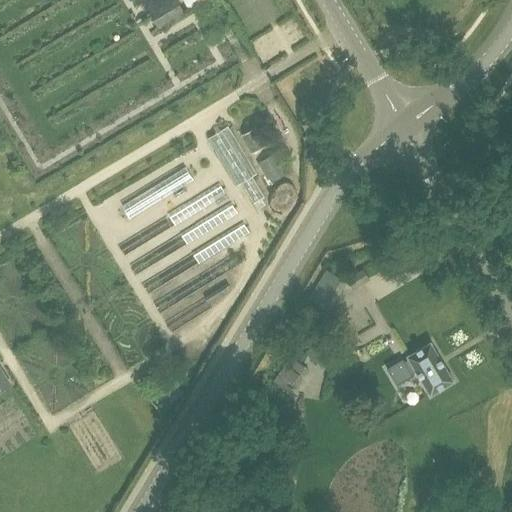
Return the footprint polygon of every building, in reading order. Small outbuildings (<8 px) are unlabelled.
[(186,13),(177,0),(165,0),(148,10),(159,29),(186,13)] [(189,0),(195,13),(225,0),(224,0),(189,0)] [(267,144),(257,126),(242,135),(253,153),(267,144)] [(236,186),(241,183),(256,174),(227,127),(207,139),(236,186)] [(272,183),(290,173),(277,152),(258,164),(267,180),(270,179),(272,183)] [(193,180),(186,168),(122,205),(130,219),(193,180)] [(225,195),(219,184),(118,246),(124,256),(225,195)] [(256,202),(268,208),(274,197),(263,191),(256,202)] [(237,214),(231,203),(131,264),(137,275),(237,214)] [(249,233),(243,222),(142,284),(149,294),(249,233)] [(98,259),(113,256),(107,234),(93,238),(98,259)] [(354,288),(370,279),(364,269),(348,278),(354,288)] [(326,270),(309,298),(329,310),(346,282),(326,270)] [(211,309),(205,300),(204,298),(165,322),(172,333),(211,309)] [(399,364),(411,384),(421,378),(431,395),(453,381),(431,343),(408,357),(409,359),(399,364)] [(0,391),(12,384),(0,365),(0,391)] [(151,434),(161,429),(147,398),(136,403),(151,434)]
